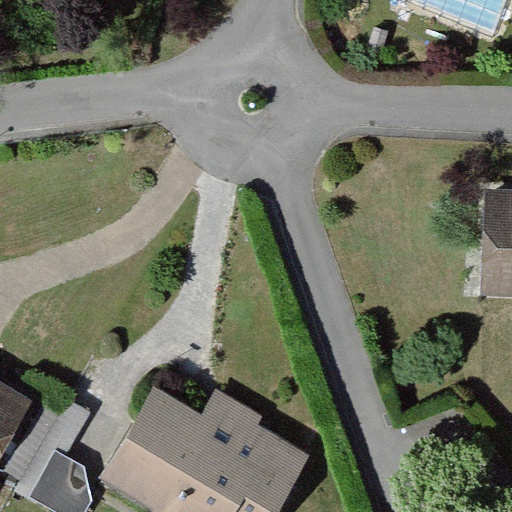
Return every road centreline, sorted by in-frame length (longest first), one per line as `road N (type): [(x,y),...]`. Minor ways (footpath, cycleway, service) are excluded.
road 1 (residential): [(418,511),(390,480),(252,92)]
road 2 (residential): [(252,92),(511,108)]
road 3 (residential): [(0,116),(252,92)]
